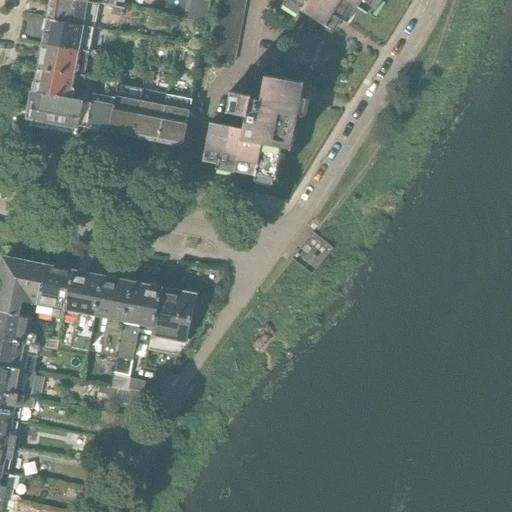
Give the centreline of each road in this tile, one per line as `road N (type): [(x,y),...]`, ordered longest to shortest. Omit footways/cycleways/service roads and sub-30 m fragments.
road 1 (residential): [(116,511),(185,379),(281,244)]
road 2 (residential): [(281,244),(435,0)]
road 3 (residential): [(281,244),(0,182)]
